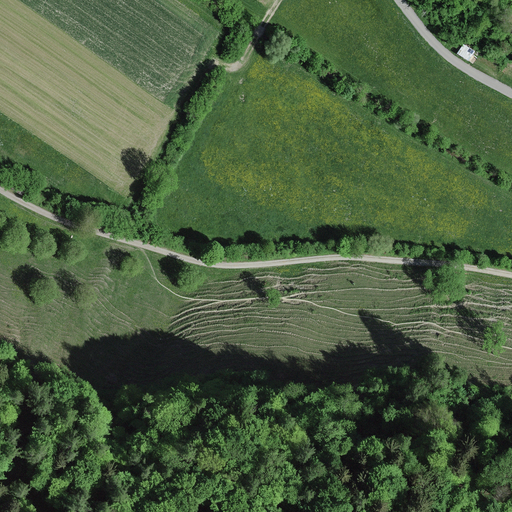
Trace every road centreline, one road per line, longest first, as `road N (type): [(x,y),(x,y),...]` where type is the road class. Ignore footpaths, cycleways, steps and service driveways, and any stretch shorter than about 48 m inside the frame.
road 1 (track): [(511,276),(343,257),(220,267),(87,232),(0,189)]
road 2 (residential): [(399,0),(446,55),(511,93)]
